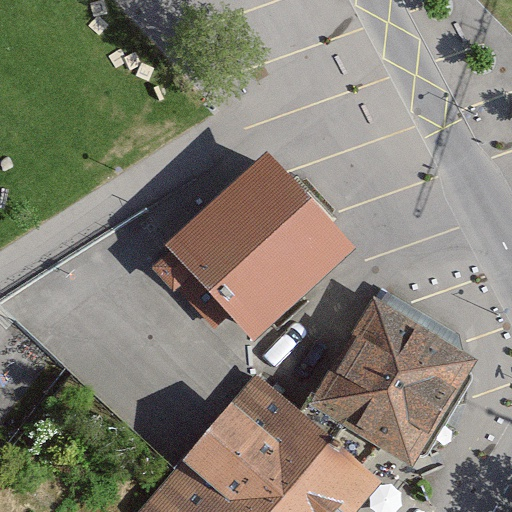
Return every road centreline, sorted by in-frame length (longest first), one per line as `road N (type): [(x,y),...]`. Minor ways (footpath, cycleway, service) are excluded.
road 1 (unknown): [(396,44),(173,170),(80,210),(13,257)]
road 2 (tertiary): [(373,0),(511,260)]
